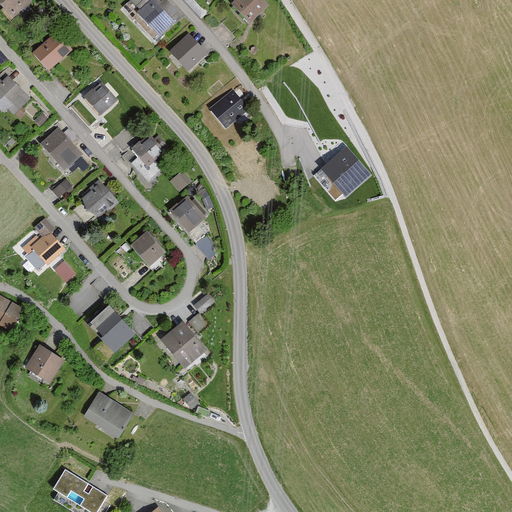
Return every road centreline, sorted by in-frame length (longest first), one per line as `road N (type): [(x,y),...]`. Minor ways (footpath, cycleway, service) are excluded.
road 1 (residential): [(0,153),(139,306),(179,301),(192,266),(179,241),(0,41)]
road 2 (track): [(511,482),(452,365),(381,172),(283,0)]
road 3 (tertiary): [(64,0),(189,138),(217,181),(239,254),(249,431)]
road 4 (residential): [(249,431),(180,413),(109,381),(42,309),(0,287)]
road 5 (residential): [(177,0),(255,93),(291,162)]
